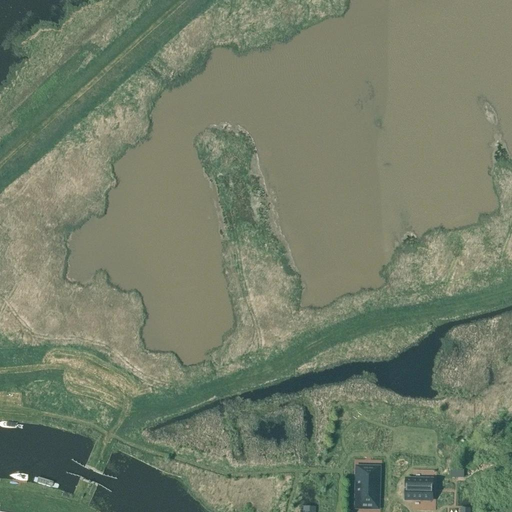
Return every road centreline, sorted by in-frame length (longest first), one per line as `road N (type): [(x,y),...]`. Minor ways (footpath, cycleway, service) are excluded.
road 1 (track): [(511,293),(362,324),(268,370),(154,410),(120,403)]
road 2 (track): [(185,0),(0,168)]
road 3 (track): [(0,380),(64,373),(120,403),(93,469)]
